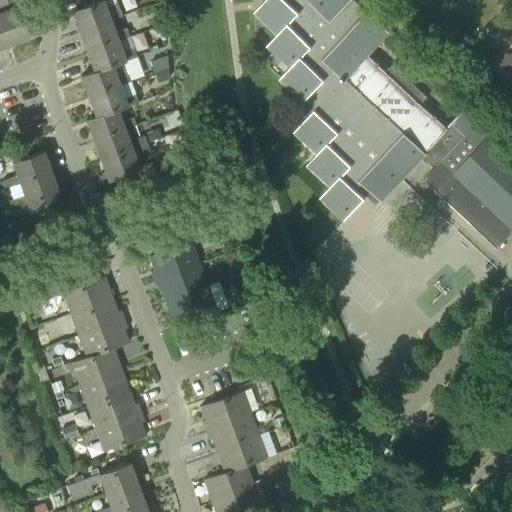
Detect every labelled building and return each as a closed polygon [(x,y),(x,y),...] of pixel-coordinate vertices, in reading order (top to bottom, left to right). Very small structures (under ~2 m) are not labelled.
[(0,12),(0,20),(9,44),(29,37),(15,0),(6,0),(10,9),(0,12)] [(79,31),(122,15),(116,0),(99,0),(72,10),(79,31)] [(426,153),(438,164),(425,178),(500,249),(511,236),(511,156),(489,135),(464,112),(448,129),(421,104),(428,96),(393,64),(386,71),(368,54),(390,31),(367,10),(356,0),(265,0),(255,12),(278,34),(268,45),(291,66),(281,77),(307,102),(300,109),(308,116),(295,131),(318,153),(308,164),(331,186),(321,197),(345,219),(366,197),(364,195),(370,189),(382,200),(426,153)] [(472,15),(463,7),(455,16),(464,23),(472,15)] [(122,15),(79,31),(87,51),(118,40),(140,32),(138,26),(127,30),(122,15)] [(0,47),(9,44),(0,20),(0,47)] [(456,58),(466,46),(456,38),(446,49),(456,58)] [(118,40),(87,51),(94,70),(111,64),(136,55),(134,48),(122,52),(118,40)] [(494,52),(482,40),(473,49),(486,61),(494,52)] [(511,73),(511,51),(510,54),(508,51),(499,61),(511,74),(511,73)] [(151,61),(155,72),(169,67),(165,56),(151,61)] [(111,64),(94,70),(81,75),(88,96),(119,85),(130,81),(128,73),(116,77),(111,64)] [(169,67),(155,72),(158,81),(168,78),(169,67)] [(119,85),(88,96),(95,115),(117,107),(137,100),(135,93),(124,97),(119,85)] [(117,107),(95,115),(86,119),(93,140),(124,128),(136,124),(133,116),(121,120),(117,107)] [(146,131),(150,141),(162,136),(158,127),(146,131)] [(124,128),(93,140),(100,159),(147,142),(144,135),(129,140),(124,128)] [(147,142),(100,159),(105,172),(98,175),(100,183),(121,175),(125,184),(142,178),(134,156),(149,150),(147,142)] [(5,188),(20,182),(51,171),(46,158),(54,155),(51,148),(30,155),(27,146),(9,153),(17,174),(2,180),(5,188)] [(51,171),(20,182),(24,194),(8,200),(11,208),(58,191),(51,171)] [(58,191),(11,208),(7,209),(10,217),(30,210),(34,223),(65,212),(58,191)] [(205,231),(197,234),(199,239),(207,236),(205,231)] [(157,277),(199,262),(191,239),(149,255),(157,277)] [(229,267),(237,264),(238,264),(233,251),(225,254),(229,267)] [(199,262),(157,277),(165,299),(207,284),(199,262)] [(70,313),(112,297),(104,275),(62,290),(70,313)] [(31,303),(60,292),(56,282),(33,290),(34,292),(28,294),(31,303)] [(207,284),(165,299),(173,322),(215,306),(207,284)] [(112,297),(70,313),(78,335),(120,319),(112,297)] [(78,335),(86,356),(86,357),(113,347),(128,342),(120,319),(78,335)] [(41,348),(51,344),(47,333),(37,337),(41,348)] [(121,368),(113,347),(86,357),(86,356),(71,361),(79,384),(121,368)] [(55,367),(62,364),(59,357),(52,359),(55,367)] [(121,368),(79,384),(81,388),(87,405),(129,390),(121,368)] [(55,390),(64,387),(60,378),(52,381),(55,390)] [(208,427),(250,412),(242,389),(200,405),(208,427)] [(129,390),(87,405),(95,427),(137,412),(129,390)] [(137,412),(95,427),(103,450),(145,435),(137,412)] [(258,434),(250,412),(208,427),(216,449),(258,434)] [(285,424),(282,416),(273,419),(276,427),(285,424)] [(65,438),(79,434),(75,423),(61,428),(65,438)] [(204,479),(245,463),(274,453),(266,431),(258,434),(216,449),(224,470),(203,478),(204,479)] [(106,494),(137,482),(129,462),(98,473),(67,484),(72,498),(92,491),(90,485),(101,481),(106,494)] [(211,500),(253,485),(245,463),(204,479),(211,500)] [(137,482),(106,494),(110,506),(95,511),(117,511),(144,502),(137,482)] [(253,485),(211,500),(215,511),(250,511),(262,508),(253,485)] [(147,511),(144,502),(117,511),(147,511)]
